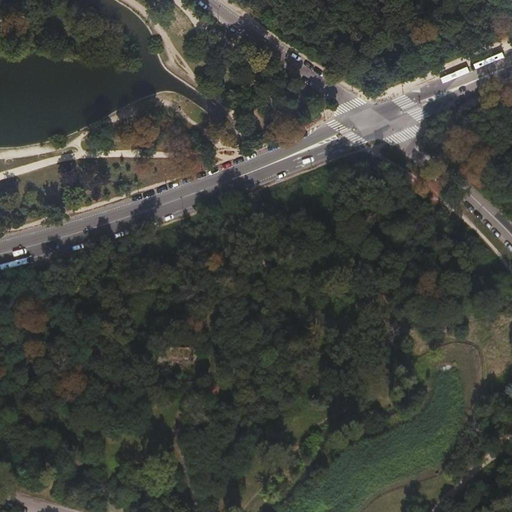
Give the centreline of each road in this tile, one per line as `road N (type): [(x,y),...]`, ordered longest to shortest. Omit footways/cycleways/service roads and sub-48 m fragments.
road 1 (tertiary): [(378,121),(220,184),(0,253)]
road 2 (residential): [(204,0),(378,121)]
road 3 (unclassified): [(511,238),(378,121)]
road 4 (tertiary): [(511,64),(378,121)]
